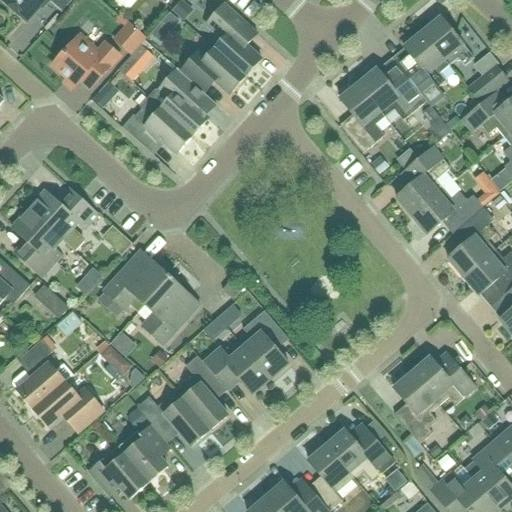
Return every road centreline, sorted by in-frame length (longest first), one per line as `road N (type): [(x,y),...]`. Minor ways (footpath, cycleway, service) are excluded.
road 1 (residential): [(189,511),(435,299)]
road 2 (residential): [(46,127),(68,129),(150,205),(174,211),(194,200),(270,113)]
road 3 (residential): [(435,299),(270,113)]
